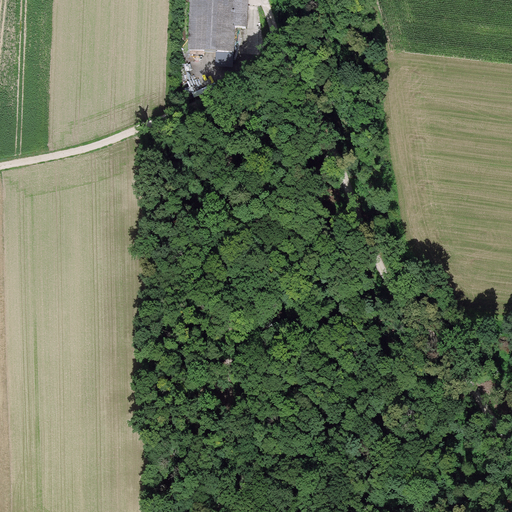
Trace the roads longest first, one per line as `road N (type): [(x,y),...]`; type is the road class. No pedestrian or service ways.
road 1 (track): [(280,47),(383,271),(511,432)]
road 2 (track): [(280,47),(262,71),(105,145),(0,166)]
